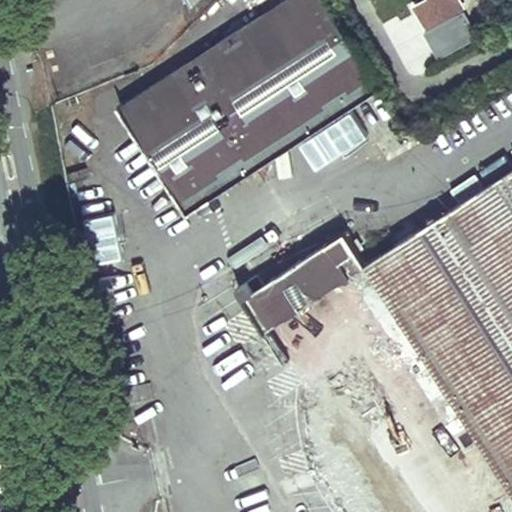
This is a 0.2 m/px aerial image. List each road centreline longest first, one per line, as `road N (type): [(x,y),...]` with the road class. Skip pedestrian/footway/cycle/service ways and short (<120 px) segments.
road 1 (primary): [(0,120),(79,511)]
road 2 (unknown): [(0,69),(73,43),(86,33),(97,0)]
